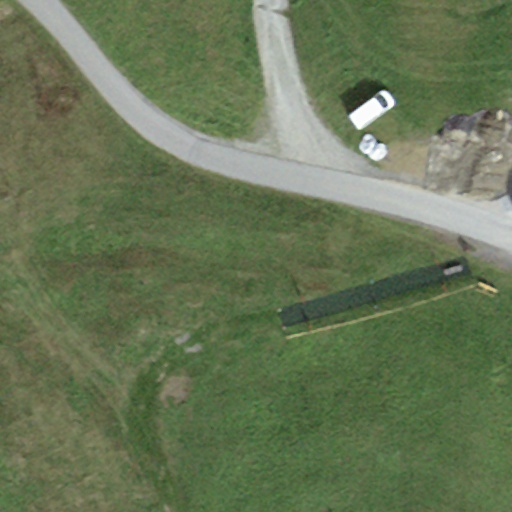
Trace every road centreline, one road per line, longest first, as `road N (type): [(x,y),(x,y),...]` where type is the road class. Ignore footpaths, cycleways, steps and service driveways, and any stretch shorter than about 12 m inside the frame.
road 1 (unclassified): [(31,0),(133,113),(185,146),(511,247)]
road 2 (track): [(339,192),(290,107),(269,0)]
